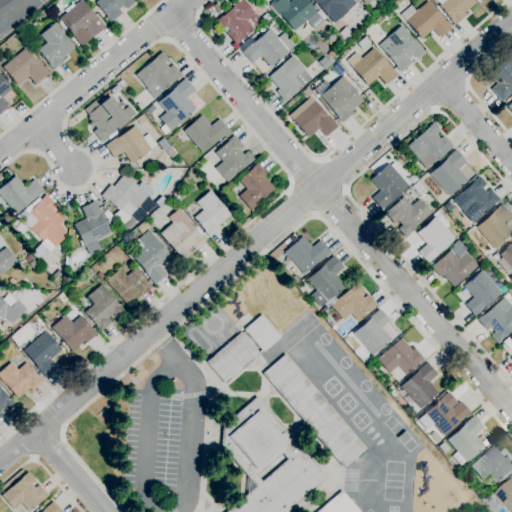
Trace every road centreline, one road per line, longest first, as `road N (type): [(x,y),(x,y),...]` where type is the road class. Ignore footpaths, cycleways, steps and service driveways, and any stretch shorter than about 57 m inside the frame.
road 1 (residential): [(0,460),(511,25)]
road 2 (residential): [(171,17),(511,411)]
road 3 (residential): [(0,154),(193,0)]
